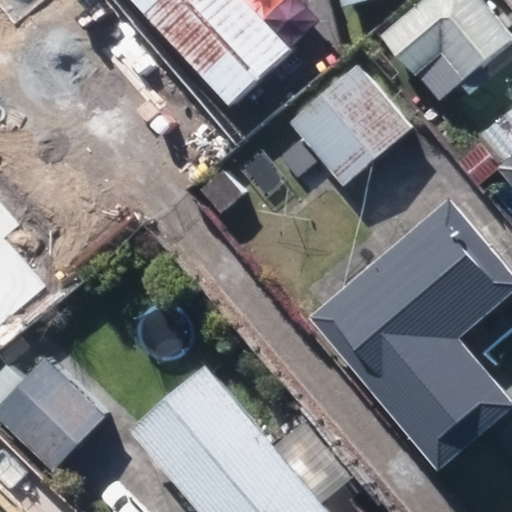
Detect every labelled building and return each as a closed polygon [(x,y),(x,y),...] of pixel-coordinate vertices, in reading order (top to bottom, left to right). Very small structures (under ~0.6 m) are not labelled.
[(131,0),(233,110),(293,55),(242,0),(131,0)] [(343,0),(347,11),(383,0),(343,0)] [(432,0),(386,38),(442,104),(511,45),(511,37),(481,0),(432,0)] [(288,26),(313,68),(347,47),(322,6),(288,26)] [(293,127),(347,190),(413,132),(361,69),(293,127)] [(166,166),(210,129),(182,96),(138,133),(166,166)] [(502,171),(511,182),(511,118),(484,142),(506,168),(502,171)] [(466,163),(484,185),(502,171),(483,148),(466,163)] [(0,323),(46,285),(5,238),(21,225),(0,200),(0,323)] [(313,321),(384,405),(435,467),(510,405),(459,343),(511,299),(511,270),(455,202),(313,321)] [(0,412),(0,420),(56,474),(109,418),(51,361),(0,412)] [(135,437),(197,511),(326,511),(211,374),(135,437)]
